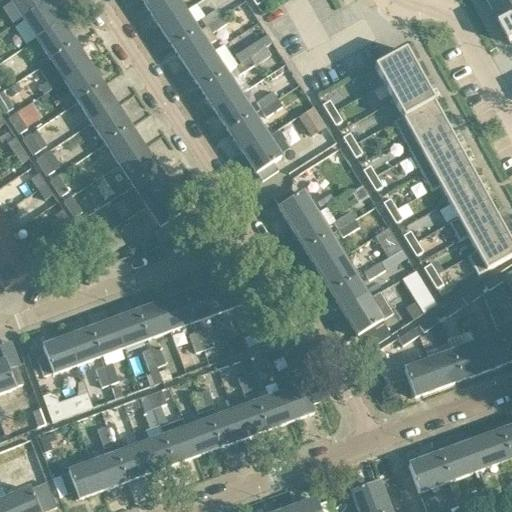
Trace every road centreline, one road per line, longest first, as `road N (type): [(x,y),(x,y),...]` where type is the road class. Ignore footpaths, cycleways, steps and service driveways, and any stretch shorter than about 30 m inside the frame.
road 1 (residential): [(259,239),(99,0)]
road 2 (residential): [(0,331),(259,239)]
road 3 (residential): [(383,438),(259,239)]
road 4 (residential): [(195,511),(383,438)]
road 5 (residential): [(499,97),(456,19),(385,0)]
road 6 (residential): [(383,438),(511,390)]
